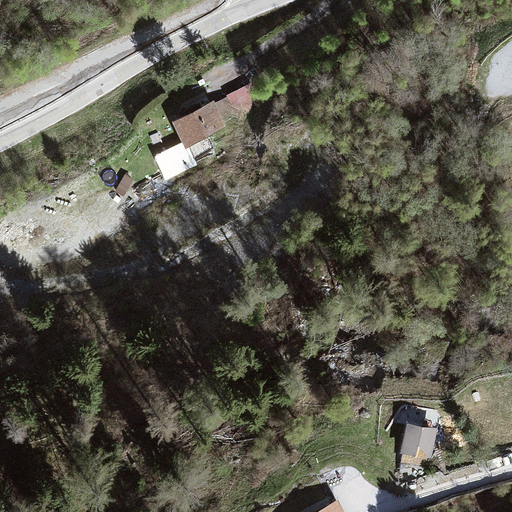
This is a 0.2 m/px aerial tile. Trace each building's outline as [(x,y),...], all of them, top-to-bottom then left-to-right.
[(245,85),(213,99),(223,121),(255,106),(245,85)] [(213,99),(169,121),(180,141),(183,147),(187,145),(226,125),(223,121),(213,99)] [(183,147),(180,141),(151,155),(164,181),(197,165),(187,145),(183,147)] [(433,428),(403,424),(399,455),(429,459),(433,428)] [(339,511),(333,499),(307,511),(339,511)]
